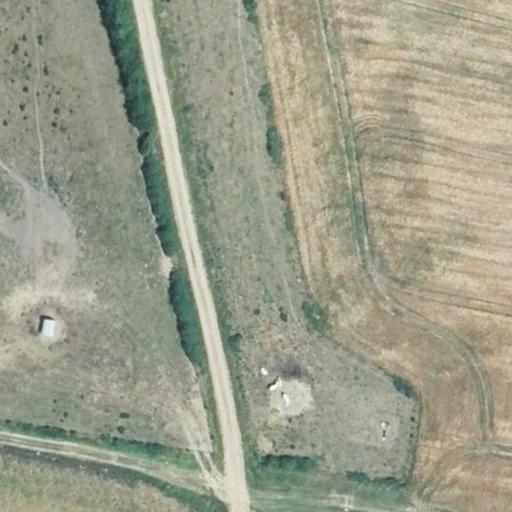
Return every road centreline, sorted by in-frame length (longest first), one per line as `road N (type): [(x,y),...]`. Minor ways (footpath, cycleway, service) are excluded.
road 1 (track): [(237,511),(141,0)]
road 2 (track): [(0,441),(465,511)]
